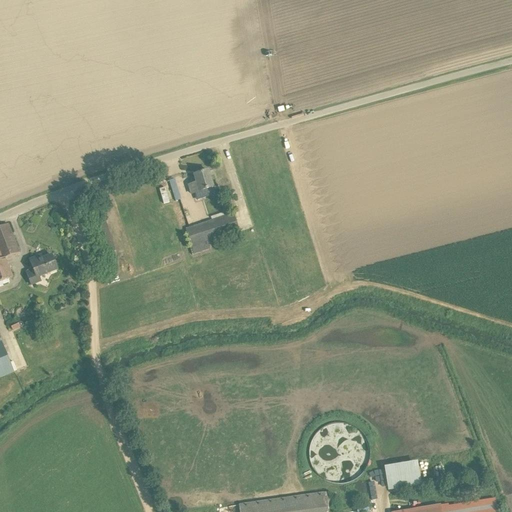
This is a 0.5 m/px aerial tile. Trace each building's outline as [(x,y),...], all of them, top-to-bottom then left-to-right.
[(191,194),(213,187),(208,171),(194,175),(196,183),(188,185),(191,194)] [(212,241),(240,232),(234,214),(224,217),(223,213),(211,217),(212,220),(189,227),(185,229),(190,247),(192,255),(210,250),(209,246),(214,244),(212,241)] [(100,257),(109,254),(115,252),(105,221),(89,226),(100,257)] [(0,281),(1,281),(12,277),(5,259),(19,254),(8,224),(0,227),(0,281)] [(57,270),(52,255),(38,260),(37,257),(29,260),(33,271),(26,273),(31,286),(41,282),(39,277),(57,270)] [(0,378),(14,373),(0,339),(0,378)] [(387,492),(420,486),(416,462),(383,468),(387,492)] [(327,511),(325,493),(238,505),(238,511),(327,511)] [(497,511),(495,499),(449,506),(449,504),(394,511),(497,511)]
